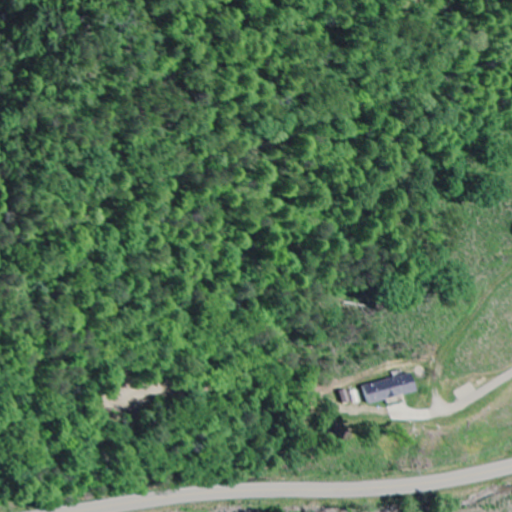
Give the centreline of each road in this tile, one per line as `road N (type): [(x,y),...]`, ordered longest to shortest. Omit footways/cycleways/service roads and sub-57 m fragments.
road 1 (secondary): [(73,511),(200,493),(383,488),(511,466)]
road 2 (residential): [(511,363),(450,403),(375,405)]
